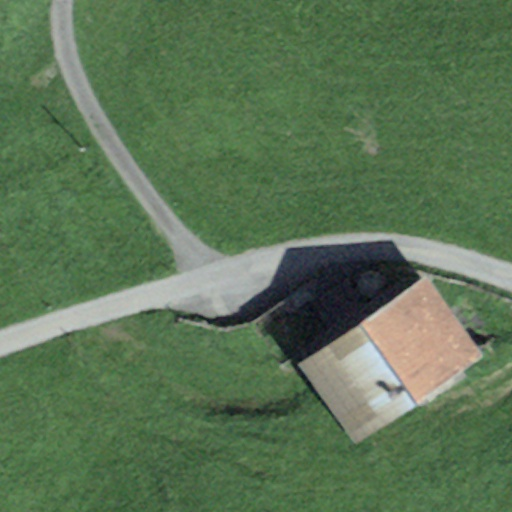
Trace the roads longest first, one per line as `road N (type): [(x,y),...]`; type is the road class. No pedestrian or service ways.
road 1 (unclassified): [(205,272),(82,99),(63,48),(59,0)]
road 2 (unclassified): [(511,276),(367,242),(205,272)]
road 3 (unclassified): [(205,272),(0,335)]
